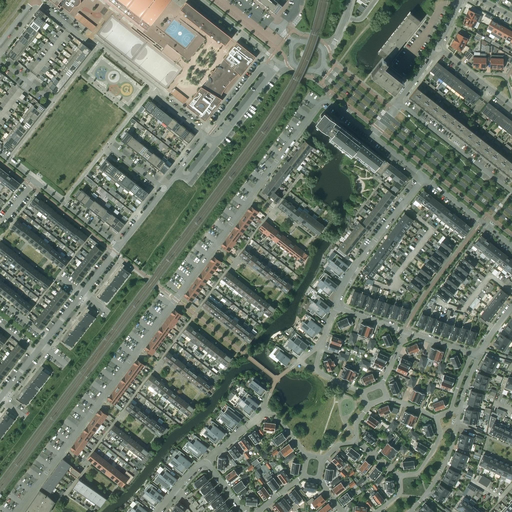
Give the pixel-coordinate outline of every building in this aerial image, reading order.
[(80,0),(51,0),(57,5),(60,7),(61,6),(70,12),(75,6),(76,6),(77,6),(78,6),(79,5),(79,4),(80,3),(81,2),(81,1),(81,0),(80,0)] [(170,0),(102,0),(103,0),(115,10),(116,11),(119,14),(122,16),(129,21),(134,25),(135,23),(164,47),(167,44),(182,56),(188,61),(205,39),(199,34),(198,36),(186,50),(171,38),(154,25),(152,23),(170,0)] [(274,0),(272,0),(267,7),(272,10),(278,3),(278,2),(274,0)] [(278,3),(272,10),(276,14),(283,4),(279,1),(278,2),(278,3)] [(231,37),(186,2),(180,9),(184,13),(183,14),(183,15),(184,16),(185,17),(186,17),(187,17),(216,40),(216,41),(217,42),(218,43),(219,43),(220,43),(221,42),(225,45),(231,37)] [(44,21),(48,17),(39,9),(35,14),(46,23),(44,21)] [(482,16),(468,10),(465,16),(479,23),(482,16)] [(96,27),(78,12),(74,17),(92,32),(96,27)] [(402,82),(383,68),(389,61),(388,60),(419,20),(412,14),(412,13),(379,55),(380,54),(384,58),(371,74),(394,93),(402,82)] [(46,23),(35,14),(36,15),(33,20),(43,28),(46,23)] [(473,27),(476,21),(479,23),(465,16),(462,22),(473,27)] [(43,28),(33,20),(29,25),(39,32),(37,31),(40,26),(42,28),(43,28)] [(491,31),(496,23),(491,20),(487,28),(491,31)] [(495,36),(501,25),(496,23),(491,31),(496,34),(495,36)] [(39,32),(29,25),(25,29),(35,37),(39,32)] [(499,39),(506,28),(501,25),(495,36),(499,39)] [(506,39),(510,31),(506,28),(499,39),(500,39),(501,36),(506,39)] [(35,37),(25,29),(21,34),(31,42),(35,37)] [(464,45),(467,39),(457,33),(454,39),(464,45)] [(31,42),(21,34),(18,39),(28,47),(31,42)] [(28,47),(18,39),(14,43),(24,51),(28,47)] [(464,45),(454,39),(450,45),(461,51),(464,45)] [(91,50),(81,42),(77,47),(87,55),(91,50)] [(235,77),(237,75),(238,75),(238,74),(241,76),(256,57),(237,42),(223,59),(224,59),(219,67),(218,67),(217,67),(216,68),(213,71),(212,71),(211,72),(212,73),(209,76),(209,77),(208,78),(208,79),(208,80),(202,87),(201,87),(186,106),(205,121),(222,99),(219,98),(220,97),(222,94),(223,91),(225,89),(226,87),(228,85),(229,83),(231,81),(233,79),(235,77)] [(24,51),(14,43),(10,48),(20,56),(24,51)] [(87,55),(77,47),(79,49),(76,52),(74,51),(84,59),(87,55)] [(20,56),(10,48),(6,53),(16,61),(20,56)] [(84,59),(74,51),(71,55),(80,63),(84,59)] [(80,63),(71,55),(67,60),(77,67),(80,63)] [(77,67),(67,60),(64,64),(74,72),(77,67)] [(435,75),(442,66),(437,62),(430,71),(435,75)] [(74,72),(64,64),(66,66),(63,70),(70,76),(74,72)] [(439,78),(446,69),(442,66),(435,75),(439,78)] [(443,81),(450,72),(446,69),(439,78),(443,81)] [(70,76),(63,70),(59,74),(57,72),(67,80),(70,76)] [(67,80),(57,72),(54,77),(64,84),(67,80)] [(447,85),(454,76),(450,72),(443,81),(447,85)] [(451,88),(458,79),(454,76),(447,85),(451,88)] [(64,84),(54,77),(56,78),(53,82),(51,81),(60,89),(64,84)] [(456,91),(463,82),(458,79),(451,88),(456,91)] [(60,89),(51,81),(47,85),(57,93),(60,89)] [(460,95),(467,86),(463,82),(456,91),(460,95)] [(464,98),(471,89),(467,86),(460,95),(464,98)] [(188,99),(174,88),(170,93),(184,104),(188,99)] [(511,164),(416,89),(410,97),(510,176),(511,178),(511,177),(511,164)] [(466,104),(475,92),(471,89),(464,98),(467,100),(464,103),(466,104)] [(473,105),(480,96),(475,92),(466,104),(468,106),(470,103),(473,105)] [(45,108),(37,102),(34,106),(32,104),(32,105),(42,112),(45,108)] [(148,114),(156,105),(151,102),(144,111),(148,114)] [(483,118),(492,106),(488,102),(481,111),(484,113),(481,116),(483,118)] [(42,112),(32,105),(29,109),(38,117),(42,112)] [(153,118),(160,108),(156,105),(148,114),(153,118)] [(490,118),(497,109),(492,106),(483,118),(485,119),(487,116),(490,118)] [(158,119),(164,112),(160,108),(153,118),(154,116),(158,119)] [(38,117),(29,109),(25,113),(35,121),(38,117)] [(494,121),(501,113),(497,109),(490,118),(494,121)] [(163,122),(168,115),(164,112),(158,119),(163,122)] [(35,121),(25,113),(22,117),(32,125),(35,121)] [(335,121),(325,113),(316,124),(326,132),(327,132),(332,136),(330,138),(352,156),(353,154),(380,176),(384,171),(390,164),(383,159),(383,160),(383,161),(361,143),(360,145),(333,124),(335,121)] [(498,125),(505,116),(501,113),(494,121),(498,125)] [(167,126),(173,118),(168,115),(163,122),(167,126)] [(502,128),(509,119),(505,116),(498,125),(502,128)] [(32,125),(22,117),(24,119),(21,123),(19,121),(28,129),(32,125)] [(170,131),(177,122),(173,118),(167,126),(171,129),(169,131),(170,131)] [(507,131),(511,124),(511,121),(509,119),(502,128),(507,131)] [(28,129),(19,121),(15,126),(25,133),(28,129)] [(174,134),(181,125),(177,122),(170,131),(174,134)] [(180,136),(185,128),(181,125),(174,134),(177,137),(179,135),(180,136)] [(25,133),(15,126),(12,130),(22,138),(25,133)] [(182,141),(190,132),(185,128),(180,136),(184,139),(182,141)] [(22,138),(12,130),(8,134),(18,142),(22,138)] [(126,143),(133,134),(128,130),(121,140),(126,143)] [(187,145),(194,135),(190,132),(182,141),(187,145)] [(18,142),(8,134),(5,138),(15,146),(18,142)] [(130,147),(137,137),(133,134),(126,143),(130,147)] [(134,150),(141,141),(137,137),(130,147),(134,150)] [(15,146),(5,138),(2,143),(11,151),(15,146)] [(138,153),(144,146),(140,143),(142,141),(141,141),(134,150),(138,153)] [(313,147),(305,141),(303,143),(302,142),(300,144),(309,151),(313,147)] [(309,151),(300,144),(298,146),(300,148),(298,150),(306,156),(309,151)] [(143,157),(150,147),(148,149),(144,146),(138,153),(143,157)] [(147,160),(154,151),(150,147),(143,157),(147,160)] [(306,156),(298,150),(297,152),(295,150),(293,152),(303,160),(306,156)] [(151,163),(157,156),(153,153),(154,151),(147,160),(151,163)] [(303,160),(293,152),(291,155),(293,156),(292,158),(299,164),(303,160)] [(155,166),(161,159),(157,156),(151,163),(155,166)] [(299,164),(292,158),(290,160),(288,159),(286,161),(294,167),(296,169),(299,164)] [(103,172),(110,163),(106,159),(98,169),(103,172)] [(160,170),(165,163),(161,159),(155,166),(160,170)] [(290,171),(294,167),(286,161),(283,165),(290,171)] [(107,175),(114,166),(110,163),(103,172),(107,175)] [(164,173),(170,166),(165,163),(160,170),(164,173)] [(388,175),(394,167),(390,164),(384,171),(388,175)] [(290,171),(283,165),(280,170),(287,175),(290,171)] [(111,179),(119,170),(114,166),(107,175),(111,179)] [(393,178),(398,171),(394,167),(388,175),(393,178)] [(116,182),(123,173),(119,170),(111,179),(116,182)] [(287,175),(280,170),(276,174),(284,180),(287,175)] [(397,181),(403,174),(398,171),(393,178),(396,181),(397,181)] [(121,184),(127,176),(123,173),(116,182),(117,180),(121,184)] [(5,185),(12,177),(7,174),(1,182),(5,185)] [(280,184),(284,180),(276,174),(273,178),(280,184)] [(407,181),(409,179),(403,174),(397,181),(401,185),(405,180),(407,181)] [(126,187),(131,180),(127,176),(121,184),(126,187)] [(10,189),(16,181),(12,177),(5,185),(10,189)] [(277,188),(280,184),(273,178),(270,182),(277,188)] [(130,190),(136,183),(131,180),(126,187),(130,190)] [(14,192),(20,184),(16,181),(10,189),(14,192)] [(396,181),(391,188),(397,194),(399,191),(397,190),(401,185),(397,181),(396,181)] [(274,192),(277,188),(270,182),(266,186),(274,192)] [(133,195),(140,186),(136,183),(130,190),(134,193),(132,195),(133,195)] [(137,199),(144,190),(140,186),(133,195),(137,199)] [(274,192),(266,186),(261,193),(263,194),(264,192),(270,197),(274,192)] [(80,201),(86,194),(81,190),(76,197),(80,201)] [(141,202),(148,193),(144,190),(137,199),(141,202)] [(395,196),(388,190),(385,195),(392,200),(395,196)] [(420,204),(428,194),(423,190),(415,200),(420,204)] [(276,204),(281,198),(274,192),(270,197),(274,200),(273,202),(276,204)] [(84,204),(92,195),(91,195),(90,197),(86,194),(80,201),(84,204)] [(425,206),(432,197),(428,194),(420,204),(421,202),(425,206)] [(89,207),(96,198),(92,195),(84,204),(89,207)] [(392,200),(385,195),(381,199),(388,205),(392,200)] [(34,209),(41,200),(36,196),(35,198),(35,197),(31,202),(29,205),(34,209)] [(428,211),(436,201),(432,197),(425,206),(429,209),(428,210),(428,211)] [(93,211),(100,202),(96,198),(89,207),(93,211)] [(278,206),(291,216),(297,209),(284,199),(278,206)] [(388,205),(381,199),(378,203),(385,209),(388,205)] [(39,210),(45,203),(41,200),(34,209),(35,207),(39,210)] [(432,214),(440,204),(436,201),(428,211),(432,214)] [(97,214),(104,205),(100,202),(93,211),(97,214)] [(43,214),(49,207),(45,203),(39,210),(43,214)] [(385,209),(378,203),(374,207),(382,213),(385,209)] [(437,217),(445,207),(440,204),(432,214),(433,214),(434,212),(438,215),(436,217),(437,217)] [(101,218),(109,208),(104,205),(97,214),(101,218)] [(258,212),(250,206),(247,211),(254,216),(258,212)] [(47,218),(53,210),(49,207),(43,214),(47,217),(47,218)] [(382,213),(374,207),(371,212),(378,217),(382,213)] [(441,221),(449,211),(445,207),(437,217),(441,221)] [(106,221),(113,212),(109,208),(101,218),(106,221)] [(296,220),(303,210),(301,212),(297,209),(291,216),(296,220)] [(52,221),(57,214),(53,210),(54,210),(53,210),(47,218),(52,221)] [(301,221),(307,213),(303,210),(296,220),(298,221),(299,220),(301,221)] [(254,216),(247,211),(244,215),(251,221),(254,216)] [(445,224),(453,214),(449,211),(441,221),(445,224)] [(110,224),(117,215),(113,212),(106,221),(110,224)] [(378,217),(371,212),(368,216),(375,222),(378,217)] [(304,226),(312,217),(307,213),(301,221),(303,223),(302,224),(304,226)] [(56,224),(62,217),(57,214),(52,221),(56,224)] [(413,220),(404,214),(401,218),(411,226),(410,224),(413,220)] [(449,227),(457,217),(453,214),(445,224),(447,222),(450,225),(449,227)] [(114,228),(121,218),(117,215),(110,224),(114,228)] [(251,221),(244,215),(241,219),(248,225),(251,221)] [(375,222),(368,216),(364,220),(372,226),(375,222)] [(60,228),(66,220),(62,217),(56,224),(60,228)] [(310,228),(316,220),(312,217),(304,226),(306,228),(308,226),(310,228)] [(454,231),(462,221),(457,217),(449,227),(454,231)] [(119,231),(126,222),(121,218),(114,228),(119,231)] [(411,226),(401,218),(398,223),(408,230),(411,226)] [(248,225),(241,219),(237,224),(245,229),(248,225)] [(16,231),(22,224),(17,220),(16,222),(16,221),(12,226),(11,228),(16,231)] [(64,231),(70,224),(66,220),(60,228),(64,231)] [(312,233),(320,223),(316,220),(310,228),(312,229),(310,231),(312,233)] [(372,226),(364,220),(361,224),(359,222),(359,223),(368,230),(372,226)] [(264,232),(269,225),(265,221),(259,229),(264,232)] [(458,234),(466,224),(462,221),(454,231),(455,229),(459,232),(458,234)] [(318,235),(324,227),(320,223),(312,233),(315,235),(316,233),(318,234),(318,235)] [(367,232),(368,230),(359,223),(355,227),(363,233),(365,231),(367,232)] [(408,230),(398,223),(394,227),(405,234),(403,233),(406,229),(408,230)] [(20,235),(26,227),(22,224),(16,231),(20,235)] [(68,234),(74,227),(70,224),(64,231),(68,234)] [(245,229),(237,224),(234,228),(242,234),(245,229)] [(462,237),(470,227),(466,224),(458,234),(462,237)] [(268,235),(274,228),(269,225),(264,232),(268,235)] [(25,238),(31,230),(26,227),(20,235),(21,234),(25,238)] [(73,238),(79,230),(78,230),(74,227),(68,234),(73,238)] [(363,233),(355,227),(352,231),(362,239),(364,236),(362,235),(363,233)] [(405,234),(394,227),(391,231),(402,239),(405,234)] [(242,234),(234,228),(231,232),(238,238),(242,234)] [(272,239),(278,232),(274,228),(268,235),(272,239)] [(29,241),(35,234),(31,230),(25,238),(29,241)] [(77,241),(83,233),(79,230),(73,238),(73,237),(77,241)] [(362,239),(352,231),(349,235),(356,241),(358,239),(360,241),(362,239)] [(402,239),(391,231),(388,236),(398,243),(402,239)] [(238,238),(231,232),(228,237),(235,242),(238,238)] [(276,242),(282,235),(278,232),(272,239),(276,242)] [(82,244),(88,237),(83,233),(77,241),(82,244)] [(33,244),(39,237),(35,234),(29,241),(33,244)] [(281,245),(286,238),(282,235),(276,242),(281,245)] [(356,241),(349,235),(345,240),(355,247),(357,245),(355,243),(356,241)] [(398,243),(388,236),(385,240),(395,248),(398,243)] [(477,249),(485,239),(481,236),(473,246),(477,249)] [(37,248),(43,240),(39,237),(33,244),(37,248)] [(102,251),(97,247),(98,245),(99,245),(99,244),(90,237),(87,240),(88,241),(88,240),(95,246),(92,250),(99,255),(102,251)] [(235,242),(228,237),(224,241),(232,247),(235,242)] [(454,246),(448,242),(449,240),(445,237),(440,244),(450,251),(451,251),(453,249),(452,248),(454,246)] [(285,249),(291,242),(286,238),(281,245),(285,249)] [(482,253),(489,243),(485,239),(477,249),(479,248),(482,251),(481,252),(482,253)] [(42,251),(47,244),(43,240),(37,248),(42,251)] [(355,247),(345,240),(342,244),(350,250),(352,248),(353,249),(355,247)] [(395,248),(385,240),(382,244),(392,252),(395,248)] [(232,247),(224,241),(221,246),(229,251),(232,247)] [(289,252),(295,245),(291,242),(285,249),(289,252)] [(486,256),(494,246),(489,243),(482,253),(486,256)] [(46,255),(52,247),(47,244),(42,251),(46,254),(45,255),(46,255)] [(350,250),(342,244),(339,248),(348,256),(350,253),(348,252),(350,250)] [(392,252),(382,244),(379,249),(389,256),(392,252)] [(0,252),(4,256),(9,248),(5,245),(0,251),(0,252)] [(293,256),(299,248),(295,245),(289,252),(293,256)] [(449,253),(440,246),(436,251),(445,259),(446,258),(448,256),(448,255),(449,253)] [(490,259),(498,249),(494,246),(486,256),(490,259)] [(50,258),(56,251),(52,248),(52,247),(46,255),(50,258)] [(243,259),(250,251),(245,247),(239,255),(243,259)] [(8,259),(14,252),(9,248),(4,256),(8,259)] [(296,260),(303,252),(299,248),(293,256),(297,259),(296,260)] [(389,256),(379,249),(375,253),(386,261),(389,256)] [(496,261),(502,253),(498,249),(490,259),(492,258),(496,261)] [(99,255),(92,250),(88,254),(96,260),(99,255)] [(54,261),(60,254),(56,251),(50,258),(54,261)] [(248,262),(253,255),(249,252),(250,251),(243,259),(248,262)] [(12,263),(18,255),(14,252),(8,259),(12,262),(11,263),(12,263)] [(301,264),(308,255),(303,252),(296,260),(301,264)] [(443,259),(434,252),(430,257),(439,265),(439,264),(440,264),(442,262),(442,261),(443,259)] [(348,266),(340,260),(342,258),(336,254),(335,253),(333,255),(335,256),(331,260),(329,259),(345,271),(348,266)] [(386,261),(375,253),(372,257),(382,265),(383,265),(381,264),(384,260),(386,261)] [(498,266),(506,256),(502,253),(496,261),(499,264),(498,266)] [(58,265),(64,257),(60,254),(54,261),(58,265)] [(96,260),(88,254),(85,258),(92,264),(96,260)] [(16,266),(22,259),(18,256),(18,255),(12,263),(16,266)] [(252,266),(257,259),(253,255),(248,262),(252,266)] [(221,262),(213,256),(210,261),(217,266),(221,262)] [(472,269),(477,262),(473,259),(472,261),(466,256),(465,258),(464,258),(462,260),(463,261),(462,261),(467,265),(471,268),(472,269)] [(503,269),(511,259),(506,256),(498,266),(503,269)] [(63,268),(69,261),(64,257),(58,265),(63,268)] [(382,265),(372,257),(369,262),(379,269),(382,265)] [(92,264),(85,258),(82,262),(89,268),(92,264)] [(20,270),(26,262),(22,259),(16,266),(20,270)] [(256,269),(262,261),(261,262),(257,259),(252,266),(256,269)] [(345,271),(329,259),(328,261),(330,262),(327,265),(334,270),(332,272),(340,277),(345,271)] [(439,267),(429,259),(425,264),(435,272),(435,271),(436,272),(438,269),(437,269),(439,267)] [(507,273),(511,266),(511,260),(511,259),(503,269),(507,273)] [(217,266),(210,261),(207,265),(214,271),(217,266)] [(260,272),(267,264),(262,261),(256,269),(260,272)] [(24,273),(30,266),(26,262),(20,270),(24,273)] [(89,268),(82,262),(78,267),(85,272),(89,268)] [(379,269),(369,262),(366,266),(376,274),(376,273),(375,272),(378,268),(379,269)] [(466,275),(471,268),(467,265),(466,267),(460,262),(459,264),(458,264),(456,266),(457,267),(456,267),(466,275)] [(107,301),(129,273),(128,272),(130,270),(122,264),(96,296),(104,303),(105,300),(107,301)] [(265,276),(270,269),(266,265),(267,264),(260,272),(265,276)] [(211,275),(214,271),(207,265),(203,269),(211,275)] [(432,273),(423,265),(419,270),(428,278),(429,277),(430,278),(432,275),(431,275),(432,273)] [(29,276),(34,269),(30,266),(24,273),(29,276)] [(376,274),(366,266),(363,271),(373,278),(376,274)] [(85,272),(78,267),(75,271),(82,277),(85,272)] [(269,279),(274,272),(273,271),(275,269),(272,267),(270,269),(265,276),(269,279)] [(33,280),(39,272),(34,269),(29,276),(33,280)] [(211,275),(203,269),(200,274),(208,279),(211,275)] [(467,278),(456,270),(454,271),(452,274),(452,275),(457,279),(462,283),(463,283),(467,278)] [(82,277),(75,271),(71,275),(79,281),(82,277)] [(226,283),(232,275),(228,271),(221,279),(226,283)] [(37,283),(43,275),(39,272),(33,280),(37,283)] [(273,282),(279,275),(274,272),(269,279),(273,282)] [(337,285),(329,279),(331,277),(326,273),(325,273),(324,272),(322,274),(324,275),(320,279),(319,278),(334,290),(337,285)] [(428,280),(419,273),(415,278),(424,285),(425,285),(427,283),(427,282),(428,280)] [(208,279),(200,274),(197,278),(204,284),(208,279)] [(42,286),(47,278),(43,275),(37,283),(38,283),(42,286)] [(230,286),(236,278),(232,275),(226,283),(230,286)] [(277,286),(284,278),(283,278),(283,279),(279,275),(273,282),(277,286)] [(457,289),(462,283),(457,279),(456,280),(450,276),(448,278),(448,277),(446,280),(446,281),(457,289)] [(46,289),(52,282),(47,278),(42,286),(46,289)] [(204,284),(197,278),(194,282),(201,288),(204,284)] [(234,290),(241,282),(236,278),(230,286),(234,290)] [(282,289),(288,281),(284,278),(277,286),(282,289)] [(334,290),(319,278),(317,280),(319,281),(316,284),(323,289),(322,291),(329,296),(334,290)] [(422,286),(413,279),(408,284),(418,291),(419,291),(421,289),(420,288),(422,286)] [(286,292),(292,284),(288,281),(282,289),(286,292)] [(201,288),(194,282),(191,287),(198,292),(201,288)] [(239,293),(245,285),(241,282),(234,290),(239,293)] [(455,290),(445,283),(444,285),(443,284),(441,287),(442,287),(441,288),(451,295),(455,290)] [(243,296),(249,288),(245,285),(239,293),(243,296)] [(6,296),(12,289),(7,286),(2,293),(6,296)] [(198,292),(191,287),(187,291),(195,297),(198,292)] [(247,300),(253,292),(249,288),(243,296),(247,300)] [(358,297),(361,291),(352,288),(350,294),(352,295),(350,302),(352,303),(352,304),(355,305),(355,304),(356,304),(358,297)] [(508,295),(499,288),(496,293),(505,300),(508,295)] [(10,300),(16,292),(12,289),(6,296),(10,300)] [(68,294),(61,289),(57,293),(65,299),(68,294)] [(449,296),(439,289),(438,291),(437,290),(435,293),(436,293),(435,294),(445,301),(449,296)] [(191,301),(195,297),(187,291),(184,296),(191,301)] [(364,307),(369,294),(361,291),(358,297),(360,298),(358,305),(360,306),(363,307),(364,307)] [(14,304),(20,296),(16,292),(10,300),(14,303),(14,304)] [(251,303),(258,295),(253,292),(247,300),(246,301),(250,304),(251,303)] [(65,299),(57,293),(54,297),(61,303),(65,299)] [(505,300),(496,293),(493,297),(502,304),(505,300)] [(330,307),(322,301),(324,299),(318,295),(316,294),(315,296),(316,297),(313,301),(311,300),(326,312),(330,307)] [(255,306),(262,298),(258,295),(251,303),(255,306)] [(18,307),(24,300),(20,297),(20,296),(14,304),(18,307)] [(61,303),(54,297),(51,302),(58,307),(61,303)] [(206,309),(212,301),(208,297),(202,305),(206,309)] [(372,311),(376,299),(370,297),(366,309),(368,309),(368,310),(371,311),(371,310),(372,311)] [(502,304),(493,297),(489,301),(498,308),(502,304)] [(260,310),(266,302),(262,298),(255,306),(260,310)] [(380,313),(384,300),(378,298),(374,311),(376,312),(376,313),(379,314),(379,313),(380,313)] [(22,310),(28,303),(24,300),(18,307),(22,310)] [(326,312),(311,300),(310,302),(311,303),(309,306),(315,311),(314,313),(321,318),(326,312)] [(210,312),(217,304),(212,301),(206,309),(210,312)] [(498,308),(489,301),(486,305),(495,312),(498,308)] [(58,307),(51,302),(47,306),(55,312),(58,307)] [(264,313),(270,305),(266,302),(260,310),(264,313)] [(27,314),(33,307),(28,303),(22,310),(27,314)] [(388,316),(392,305),(386,303),(382,314),(384,315),(384,316),(387,317),(387,316),(388,316)] [(215,316),(222,307),(221,307),(221,308),(217,304),(210,312),(215,316)] [(399,311),(401,305),(400,305),(400,306),(394,304),(390,316),(392,317),(395,318),(396,318),(399,311)] [(268,317),(275,309),(270,305),(264,313),(268,317)] [(404,321),(409,308),(401,305),(399,311),(401,312),(398,318),(400,319),(400,320),(403,321),(404,320),(404,321)] [(495,312),(486,305),(483,310),(492,317),(495,312)] [(55,312),(47,306),(44,310),(51,316),(55,312)] [(219,319),(224,312),(226,310),(222,307),(215,316),(219,319)] [(72,346),(94,317),(93,316),(95,314),(87,308),(61,341),(69,347),(70,345),(72,346)] [(181,315),(174,309),(170,314),(178,319),(181,315)] [(51,316),(44,310),(41,314),(48,320),(51,316)] [(492,317),(483,310),(484,311),(481,315),(488,321),(492,317)] [(223,322),(229,315),(224,312),(219,319),(223,322)] [(424,327),(428,314),(422,312),(418,325),(419,325),(418,326),(421,327),(422,326),(424,327)] [(48,320),(41,314),(37,319),(45,324),(48,320)] [(178,319),(170,314),(167,318),(175,324),(178,319)] [(321,328),(313,322),(314,320),(309,315),(309,316),(307,314),(306,316),(307,318),(304,322),(302,321),(317,333),(321,328)] [(227,326),(233,319),(229,315),(223,322),(227,326)] [(432,330),(436,319),(430,317),(426,328),(427,328),(426,329),(429,330),(430,329),(432,330)] [(175,324),(167,318),(164,323),(171,328),(175,324)] [(350,324),(347,318),(337,322),(339,329),(350,324)] [(45,324),(37,319),(34,323),(41,329),(45,324)] [(232,329),(237,322),(233,319),(227,326),(232,329)] [(440,334),(444,322),(437,320),(434,332),(434,333),(437,334),(437,333),(440,334)] [(317,333),(302,321),(301,323),(302,324),(300,327),(306,332),(305,333),(312,339),(317,333)] [(236,332),(242,324),(241,325),(237,322),(232,329),(236,332)] [(171,328),(164,323),(161,327),(168,332),(171,328)] [(363,337),(367,325),(361,323),(357,333),(360,334),(359,336),(363,337)] [(448,336),(452,325),(445,323),(442,334),(442,335),(445,336),(448,336)] [(240,336),(246,328),(242,324),(236,332),(240,336)] [(456,339),(460,326),(454,324),(450,337),(450,338),(453,339),(453,338),(456,339)] [(186,336),(193,328),(188,325),(182,333),(186,336)] [(370,338),(373,327),(367,325),(363,337),(367,339),(367,337),(370,338)] [(464,341),(469,328),(462,326),(458,339),(459,339),(459,340),(462,341),(462,340),(464,341)] [(168,332),(161,327),(158,331),(165,337),(168,332)] [(191,339),(197,331),(193,328),(186,336),(191,339)] [(244,339),(251,331),(250,331),(250,332),(246,329),(247,328),(246,328),(240,336),(244,339)] [(472,344),(477,331),(471,328),(466,342),(467,342),(467,343),(470,344),(470,343),(472,344)] [(165,337),(158,331),(154,336),(162,341),(165,337)] [(194,344),(201,335),(197,331),(191,339),(191,340),(192,339),(196,342),(194,344)] [(249,342),(255,335),(251,331),(244,339),(249,342)] [(308,345),(300,339),(301,337),(296,333),(295,333),(294,332),(292,334),(294,335),(290,339),(289,338),(304,350),(308,345)] [(393,343),(388,333),(382,336),(387,346),(393,343)] [(511,341),(500,334),(496,339),(507,346),(511,341)] [(199,346),(205,338),(201,335),(194,344),(198,347),(199,346)] [(162,341),(154,336),(151,340),(159,345),(162,341)] [(340,346),(342,340),(332,336),(330,342),(342,346),(340,346)] [(203,349),(210,341),(205,338),(199,346),(203,349)] [(304,350),(289,338),(287,340),(289,341),(287,344),(293,349),(292,351),(299,356),(304,350)] [(507,346),(496,339),(493,344),(504,351),(507,346)] [(159,345),(151,340),(148,344),(155,350),(159,345)] [(208,353),(214,345),(210,341),(203,349),(208,353)] [(341,350),(342,346),(330,342),(328,348),(338,352),(339,350),(341,350)] [(25,349),(18,343),(14,348),(21,354),(25,349)] [(419,350),(417,343),(406,348),(407,349),(405,349),(407,354),(409,353),(409,354),(419,350)] [(155,350),(148,344),(145,349),(152,354),(155,350)] [(213,355),(218,348),(214,345),(208,353),(209,354),(210,353),(213,355)] [(290,359),(282,353),(284,351),(278,347),(276,346),(275,348),(276,349),(273,354),(279,359),(278,360),(285,366),(290,359)] [(433,359),(437,349),(431,347),(427,357),(433,359)] [(21,354),(14,348),(11,352),(18,358),(21,354)] [(217,359),(222,351),(218,348),(213,355),(217,359)] [(439,362),(443,351),(437,349),(433,359),(439,362)] [(167,362),(172,355),(168,351),(162,358),(167,362)] [(220,363),(227,355),(222,351),(217,359),(221,362),(220,363)] [(18,358),(11,352),(7,356),(15,362),(18,358)] [(385,363),(388,357),(378,352),(377,355),(375,354),(373,357),(385,363)] [(171,365),(177,358),(172,355),(167,362),(171,365)] [(225,366),(231,358),(227,355),(220,363),(225,366)] [(461,365),(456,355),(450,357),(454,368),(461,365)] [(15,362),(7,356),(4,361),(11,366),(15,362)] [(498,362),(486,356),(483,362),(495,368),(498,362)] [(382,369),(385,363),(373,357),(373,358),(375,359),(372,364),(382,369)] [(175,369),(181,362),(177,358),(171,365),(175,369)] [(335,365),(333,361),(332,361),(330,358),(324,361),(328,371),(334,368),(333,365),(335,365)] [(408,368),(411,362),(401,358),(398,364),(408,368)] [(144,365),(137,359),(133,364),(141,369),(144,365)] [(11,366),(4,361),(1,365),(8,371),(11,366)] [(180,372),(186,364),(185,365),(181,362),(175,369),(180,372)] [(495,368),(483,362),(480,367),(492,373),(495,368)] [(141,369),(133,364),(130,368),(138,374),(141,369)] [(184,375),(190,367),(186,364),(180,372),(184,375)] [(406,374),(408,368),(398,364),(396,370),(406,374)] [(8,371),(1,365),(0,365),(0,370),(5,375),(8,371)] [(26,404),(49,375),(48,374),(49,372),(41,366),(16,399),(23,405),(25,403),(26,404)] [(346,379),(351,367),(350,369),(344,366),(340,376),(346,379)] [(188,379),(194,371),(193,371),(189,368),(190,368),(190,367),(184,375),(188,379)] [(352,381),(356,371),(354,370),(354,368),(351,367),(346,379),(352,381)] [(138,374),(130,368),(127,373),(134,378),(138,374)] [(192,382),(199,374),(194,371),(188,379),(192,382)] [(134,378),(127,373),(124,377),(131,382),(134,378)] [(375,380),(372,373),(362,378),(360,379),(362,384),(364,383),(364,384),(375,380)] [(490,378),(477,373),(475,379),(487,384),(490,378)] [(197,385),(202,378),(198,375),(199,374),(192,382),(197,385)] [(149,386),(156,378),(151,375),(145,382),(150,385),(149,386)] [(452,384),(454,378),(444,375),(442,380),(440,380),(452,384)] [(131,382),(124,377),(120,381),(128,387),(131,382)] [(266,390),(258,384),(259,382),(254,378),(252,377),(250,379),(252,380),(248,385),(255,390),(254,391),(261,397),(266,390)] [(500,387),(510,390),(511,385),(511,377),(508,377),(508,378),(504,377),(500,387)] [(154,389),(160,381),(156,378),(149,386),(154,389)] [(201,389),(207,381),(206,382),(202,378),(197,385),(201,389)] [(399,391),(395,381),(394,381),(394,379),(389,381),(389,383),(393,394),(399,391)] [(487,384),(475,379),(473,385),(485,390),(487,384)] [(450,391),(452,384),(440,380),(438,384),(440,384),(439,387),(450,391)] [(128,387),(120,381),(117,386),(125,391),(128,387)] [(158,393),(164,385),(160,381),(154,389),(158,393)] [(205,392),(211,384),(207,381),(201,389),(205,392)] [(163,395),(168,388),(164,385),(158,393),(159,392),(163,395)] [(125,391),(117,386),(114,390),(121,395),(125,391)] [(167,399),(172,392),(168,388),(163,395),(167,399)] [(414,401),(419,391),(413,389),(408,399),(414,401)] [(121,395),(114,390),(111,394),(118,400),(121,395)] [(258,405),(250,398),(252,396),(246,392),(245,391),(243,393),(245,394),(241,399),(240,398),(239,398),(255,410),(258,405)] [(420,404),(425,394),(419,391),(414,401),(420,404)] [(482,401),(483,395),(471,391),(469,397),(482,401)] [(171,403),(177,395),(172,392),(167,399),(171,402),(170,403),(171,403)] [(118,400),(111,394),(107,399),(115,404),(118,400)] [(175,406),(181,398),(177,395),(171,403),(175,406)] [(478,406),(480,400),(481,401),(482,401),(469,397),(467,403),(478,406)] [(179,410),(185,402),(181,398),(175,406),(179,410)] [(250,416),(255,410),(239,398),(238,400),(240,401),(237,404),(244,409),(243,410),(250,416)] [(447,405),(445,400),(443,401),(443,400),(432,404),(435,410),(445,406),(445,405),(447,405)] [(130,412),(136,404),(135,405),(131,401),(125,408),(130,412)] [(183,413),(189,405),(185,402),(179,410),(183,413)] [(134,415),(140,407),(136,404),(130,412),(134,415)] [(188,416),(194,408),(189,405),(183,413),(188,416)] [(241,419),(233,412),(234,410),(229,406),(227,405),(226,407),(227,408),(224,413),(222,412),(237,424),(241,419)] [(390,412),(388,405),(377,409),(380,416),(390,412)] [(138,419),(144,411),(140,407),(134,415),(138,419)] [(107,415),(100,409),(96,414),(104,419),(107,415)] [(477,418),(479,412),(465,409),(464,416),(477,418)] [(0,436),(14,419),(12,418),(14,416),(6,410),(0,418),(0,436)] [(142,422),(149,414),(144,411),(138,419),(142,422)] [(407,424),(411,413),(405,411),(400,421),(407,424)] [(237,424),(222,412),(221,414),(222,415),(220,418),(226,423),(225,424),(232,430),(237,424)] [(413,426),(417,416),(411,413),(407,424),(413,426)] [(104,419),(96,414),(93,418),(100,424),(104,419)] [(147,425),(153,417),(149,414),(142,422),(147,425)] [(379,422),(369,415),(365,421),(375,427),(377,428),(380,424),(378,422),(379,422)] [(476,424),(477,418),(464,416),(463,422),(476,424)] [(151,429),(157,421),(153,417),(147,425),(151,429)] [(100,424),(93,418),(90,423),(97,428),(100,424)] [(224,434),(216,427),(218,425),(212,421),(211,420),(209,422),(211,423),(207,428),(206,426),(221,438),(224,434)] [(392,432),(398,424),(393,420),(387,428),(392,432)] [(155,432),(161,424),(157,421),(151,429),(155,432)] [(264,422),(263,429),(275,431),(275,430),(277,430),(277,425),(275,425),(275,424),(264,422)] [(494,436),(500,424),(494,422),(489,433),(494,435),(494,436)] [(97,428),(90,423),(86,427),(94,432),(97,428)] [(433,434),(430,423),(423,426),(427,436),(433,434)] [(160,436),(166,428),(161,424),(155,432),(160,436)] [(500,439),(504,428),(499,426),(500,424),(494,436),(497,437),(500,438),(499,438),(500,439)] [(112,436),(118,428),(114,425),(108,432),(113,435),(112,436)] [(221,438),(206,426),(204,428),(206,430),(203,432),(210,438),(209,439),(216,445),(221,438)] [(94,432),(86,427),(83,431),(91,437),(94,432)] [(116,440),(123,432),(118,428),(112,436),(116,440)] [(505,441),(511,429),(510,429),(510,431),(504,428),(500,439),(503,440),(503,439),(505,440),(505,441)] [(261,439),(254,430),(248,435),(255,444),(261,439)] [(416,441),(419,435),(411,430),(408,436),(416,441)] [(91,437),(83,431),(80,436),(87,441),(91,437)] [(376,438),(367,431),(367,432),(365,431),(362,435),(363,436),(363,437),(372,444),(376,438)] [(121,442),(127,435),(123,432),(116,440),(117,440),(117,439),(121,442)] [(273,440),(271,441),(275,445),(276,444),(277,445),(286,438),(282,432),(273,439),(273,440)] [(388,442),(392,437),(387,433),(383,438),(388,442)] [(207,448),(199,441),(201,439),(195,435),(193,434),(192,436),(193,437),(190,442),(188,441),(203,453),(207,448)] [(472,443),(473,437),(461,434),(459,440),(472,443)] [(126,445),(131,438),(127,435),(121,442),(126,445)] [(87,441),(80,436),(77,440),(84,445),(87,441)] [(251,446),(244,437),(238,441),(245,450),(246,450),(247,451),(251,448),(250,446),(251,446)] [(129,450),(135,442),(131,438),(126,445),(130,448),(129,449),(129,450)] [(84,445),(77,440),(74,444),(81,450),(84,445)] [(470,449),(472,443),(459,440),(457,446),(470,449)] [(199,459),(203,453),(188,441),(187,443),(188,444),(186,447),(193,452),(191,453),(199,459)] [(427,448),(418,442),(417,442),(416,441),(413,446),(415,447),(414,448),(424,454),(427,448)] [(133,453),(140,445),(135,442),(129,450),(133,453)] [(293,449),(289,443),(280,450),(281,451),(278,453),(281,457),(283,455),(284,456),(293,449)] [(391,459),(398,451),(393,447),(388,443),(381,451),(386,455),(391,459)] [(81,450),(74,444),(70,449),(78,454),(81,450)] [(138,456),(144,448),(140,445),(133,453),(138,456)] [(404,454),(408,449),(403,445),(399,450),(404,454)] [(241,455),(234,446),(228,450),(235,459),(241,455)] [(355,460),(357,461),(360,456),(359,455),(359,454),(350,447),(346,453),(355,460)] [(142,460),(148,452),(144,448),(138,456),(142,460)] [(177,452),(174,457),(172,456),(187,468),(191,463),(183,457),(185,455),(179,450),(177,449),(176,451),(177,452)] [(92,462),(98,455),(94,451),(88,459),(92,462)] [(468,456),(455,451),(453,457),(465,462),(468,456)] [(484,468),(489,456),(489,457),(483,454),(478,466),(484,468)] [(97,466),(102,458),(98,455),(92,462),(97,466)] [(346,464),(344,463),(345,463),(337,455),(332,460),(339,468),(340,467),(342,468),(346,464)] [(172,459),(170,462),(176,467),(175,468),(182,474),(187,468),(172,456),(171,458),(172,459)] [(489,471),(495,459),(494,459),(492,458),(489,456),(484,468),(489,471)] [(227,461),(225,461),(225,458),(218,457),(217,468),(225,469),(225,467),(227,467),(227,461)] [(463,468),(465,462),(453,457),(451,463),(463,468)] [(67,470),(70,465),(63,458),(59,464),(67,470)] [(101,469),(107,462),(102,458),(97,466),(101,469)] [(495,473),(500,461),(500,462),(497,461),(498,460),(495,459),(489,471),(495,473)] [(293,462),(292,462),(290,473),(297,474),(299,463),(298,463),(299,461),(293,460),(293,462)] [(363,475),(364,473),(371,464),(365,460),(358,469),(361,471),(359,472),(363,475)] [(416,466),(416,461),(414,461),(414,460),(402,462),(403,469),(414,467),(416,466)] [(500,476),(506,464),(505,463),(505,464),(503,463),(503,462),(500,461),(495,473),(500,476)] [(105,472),(111,465),(107,462),(101,469),(105,472)] [(67,470),(59,464),(56,468),(64,474),(67,470)] [(506,478),(511,466),(511,467),(508,466),(508,465),(506,464),(500,476),(506,478)] [(67,470),(77,477),(80,473),(70,465),(67,470)] [(109,476),(115,468),(111,465),(105,472),(109,476)] [(163,469),(160,473),(158,472),(173,484),(177,479),(169,473),(170,471),(165,467),(163,466),(161,468),(163,469)] [(333,471),(333,469),(333,467),(327,466),(327,468),(326,468),(324,479),(331,480),(332,477),(334,477),(335,472),(333,471)] [(369,475),(374,480),(381,471),(376,467),(369,475)] [(56,468),(52,473),(60,479),(64,474),(56,468)] [(114,479),(119,472),(115,468),(109,476),(114,479)] [(460,475),(448,468),(445,474),(457,480),(460,475)] [(234,469),(225,476),(230,482),(239,475),(234,469)] [(290,479),(283,470),(277,475),(284,484),(290,479)] [(123,475),(119,472),(114,479),(118,482),(123,475)] [(158,475),(156,478),(162,483),(161,485),(168,490),(173,484),(158,472),(156,474),(158,475)] [(60,479),(52,473),(49,477),(57,483),(60,479)] [(122,486),(129,477),(124,473),(123,475),(118,482),(122,486)] [(457,480),(445,474),(442,480),(454,486),(457,480)] [(194,483),(198,488),(208,480),(207,480),(208,479),(206,477),(205,477),(204,475),(194,483)] [(381,475),(375,482),(378,484),(384,477),(381,475)] [(272,478),(271,476),(267,479),(268,481),(267,482),(274,491),(279,486),(273,477),(272,478)] [(57,483),(49,477),(46,481),(54,487),(57,483)] [(338,478),(331,483),(333,486),(340,480),(338,478)] [(363,478),(355,484),(357,486),(365,481),(363,478)] [(79,479),(73,487),(78,491),(84,483),(79,479)] [(247,484),(244,480),(242,481),(242,480),(233,487),(237,493),(246,486),(247,484)] [(384,484),(384,489),(386,489),(386,492),(387,492),(387,493),(393,493),(392,491),(394,491),(393,480),(386,480),(386,484),(384,484)] [(54,487),(46,481),(43,486),(51,492),(54,487)] [(341,482),(332,489),(336,495),(345,488),(345,487),(346,486),(343,481),(341,482)] [(201,489),(204,494),(214,487),(214,486),(212,483),(212,484),(210,482),(201,489)] [(316,484),(305,482),(304,489),(308,490),(308,492),(314,493),(314,491),(315,491),(316,484)] [(84,483),(78,491),(82,494),(88,486),(84,483)] [(149,486),(146,490),(144,489),(160,501),(163,496),(155,490),(157,488),(151,484),(149,483),(148,485),(149,486)] [(450,492),(439,485),(436,490),(447,498),(447,497),(450,492)] [(88,486),(82,494),(87,497),(93,489),(88,486)] [(261,488),(259,486),(256,489),(257,490),(264,500),(270,495),(263,486),(261,488)] [(93,489),(87,497),(91,500),(97,492),(93,489)] [(147,502),(155,507),(160,501),(144,489),(143,491),(144,492),(142,495),(149,500),(147,502)] [(215,489),(204,498),(208,503),(219,494),(218,494),(219,493),(217,491),(216,491),(215,489)] [(48,511),(54,501),(47,495),(46,496),(45,496),(46,495),(39,490),(24,511),(48,511)] [(289,494),(295,502),(292,504),(296,509),(299,507),(298,505),(303,500),(294,490),(289,494)] [(447,498),(436,490),(432,495),(442,501),(443,502),(444,502),(447,498)] [(371,496),(378,505),(384,500),(377,491),(375,493),(374,492),(370,494),(372,496),(371,496)] [(97,492),(91,500),(96,503),(101,495),(97,492)] [(347,492),(338,499),(343,505),(352,498),(351,497),(353,496),(349,492),(348,493),(347,492)] [(101,495),(96,503),(100,506),(106,498),(101,495)] [(250,495),(250,497),(246,497),(246,504),(257,505),(257,504),(259,504),(259,498),(257,498),(255,498),(255,496),(250,495)] [(314,500),(312,497),(307,502),(309,505),(312,502),(316,508),(325,501),(321,495),(314,500)] [(221,496),(210,504),(214,509),(225,501),(224,500),(225,500),(223,497),(222,498),(221,496)] [(461,511),(469,501),(464,497),(456,507),(461,511),(460,511),(461,511)] [(278,502),(285,511),(288,511),(292,509),(294,511),(296,509),(292,504),(289,506),(283,498),(278,503),(278,502)] [(136,503),(133,508),(131,506),(137,511),(147,511),(142,507),(143,505),(138,501),(136,500),(134,502),(136,503)] [(467,511),(473,505),(469,501),(461,511),(467,511)] [(178,502),(175,506),(182,511),(185,511),(188,509),(178,502)] [(276,511),(285,511),(278,502),(272,507),(276,511)] [(214,511),(224,511),(229,508),(229,507),(227,505),(225,503),(214,511)] [(328,511),(332,509),(328,503),(317,511),(328,511)]
